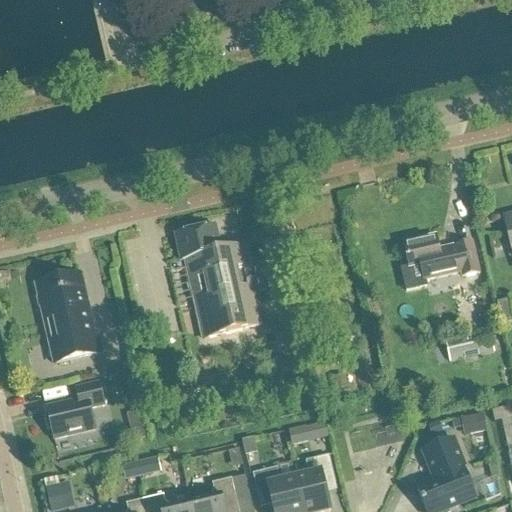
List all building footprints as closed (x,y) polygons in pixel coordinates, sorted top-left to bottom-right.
[(511,216),(503,219),(511,255),(511,216)] [(175,238),(181,265),(186,263),(204,342),(265,328),(247,248),(222,254),(216,229),(175,238)] [(455,250),(439,253),(435,238),(404,245),(409,271),(401,272),(407,295),(427,290),(426,285),(461,276),(462,280),(480,276),(472,245),(455,249),(455,250)] [(262,245),(267,269),(291,263),(285,239),(262,245)] [(71,341),(50,346),(55,367),(101,357),(96,335),(94,336),(80,278),(37,288),(39,300),(38,302),(39,310),(42,312),(44,321),(58,318),(59,323),(67,321),(71,341)] [(497,306),(503,328),(511,325),(511,322),(508,304),(497,306)] [(445,344),(450,366),(495,356),(490,333),(445,344)] [(345,377),(331,380),(335,393),(348,390),(345,377)] [(47,411),(54,442),(95,433),(90,411),(104,408),(99,387),(76,392),(79,404),(47,411)] [(486,434),(483,419),(467,422),(470,437),(486,434)] [(502,424),(505,437),(511,435),(511,427),(511,422),(502,424)] [(443,436),(439,425),(428,429),(432,440),(443,436)] [(306,433),(308,444),(328,440),(325,428),(306,433)] [(132,434),(134,446),(146,443),(144,431),(132,434)] [(423,508),(424,511),(450,511),(477,502),(453,442),(423,454),(435,484),(416,491),(422,504),(421,504),(423,508)] [(309,479),(295,482),(302,511),(328,511),(323,489),(336,486),(329,459),(306,465),(309,479)] [(152,477),(149,464),(136,467),(139,480),(152,477)] [(139,480),(136,467),(124,470),(127,483),(139,480)] [(302,511),(295,482),(280,485),(277,471),(253,477),(259,504),(272,501),(274,511),(302,511)] [(251,501),(245,479),(232,483),(237,505),(251,501)] [(208,503),(191,507),(192,511),(238,511),(232,482),(212,487),(214,494),(208,503)] [(46,492),(50,511),(54,511),(67,509),(62,489),(46,492)] [(164,498),(145,503),(147,511),(192,511),(191,507),(174,511),(165,505),(164,498)] [(147,511),(145,503),(126,507),(127,511),(147,511)]
